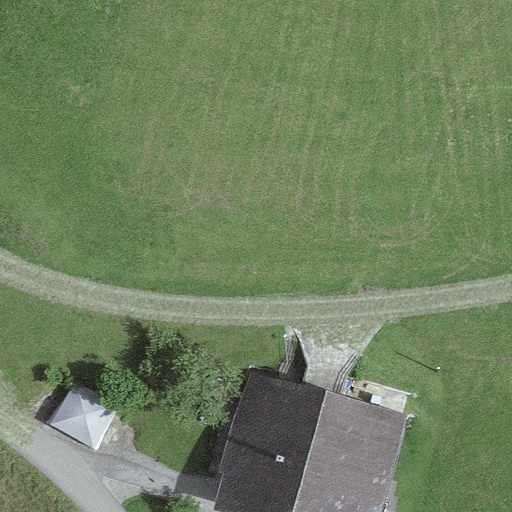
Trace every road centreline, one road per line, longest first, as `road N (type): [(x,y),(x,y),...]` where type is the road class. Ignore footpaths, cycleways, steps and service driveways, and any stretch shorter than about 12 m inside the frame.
road 1 (track): [(511,288),(410,305),(212,310),(62,287),(0,261)]
road 2 (track): [(0,418),(46,451),(103,511)]
